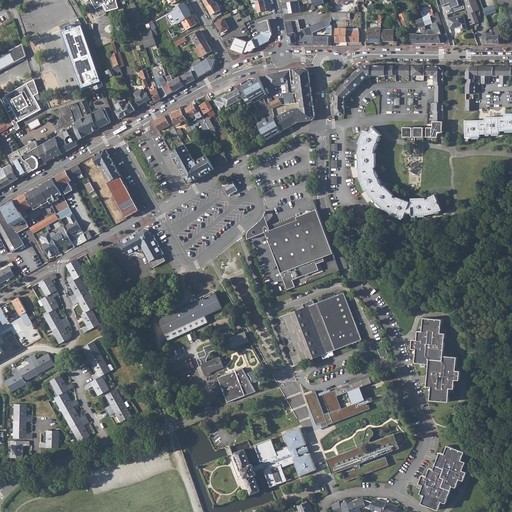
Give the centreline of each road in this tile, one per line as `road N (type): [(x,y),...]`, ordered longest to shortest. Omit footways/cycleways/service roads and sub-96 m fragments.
road 1 (residential): [(209,256),(278,378),(293,372),(240,230)]
road 2 (residential): [(402,365),(381,312),(347,271),(321,206),(320,124)]
road 3 (residential): [(0,368),(75,340),(62,268)]
road 4 (residential): [(396,494),(427,443),(402,365)]
road 5 (tertiary): [(373,54),(511,55)]
road 6 (tertiary): [(0,201),(114,135)]
road 7 (residential): [(12,5),(47,110),(31,117)]
